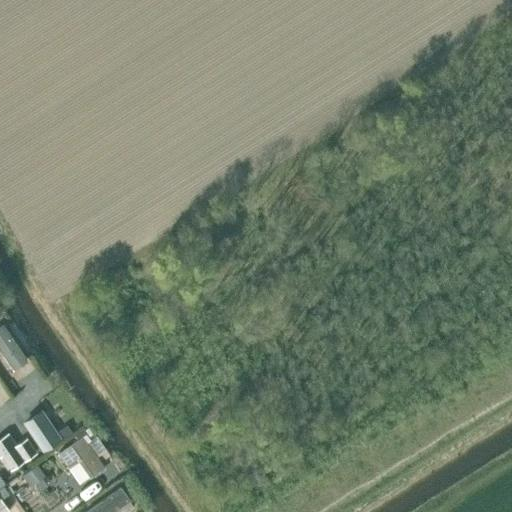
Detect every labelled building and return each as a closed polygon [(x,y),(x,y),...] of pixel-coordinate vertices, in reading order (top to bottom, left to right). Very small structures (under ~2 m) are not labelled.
[(31,356),(7,321),(0,326),(0,354),(11,370),(31,356)] [(23,421),(43,451),(61,438),(40,409),(23,421)] [(10,428),(0,434),(0,451),(12,468),(30,455),(10,428)] [(98,470),(75,439),(59,451),(82,481),(98,470)] [(32,482),(34,481),(44,474),(38,466),(27,474),(32,482)] [(85,511),(111,511),(133,496),(122,482),(84,510),(85,511)] [(0,511),(7,511),(14,507),(3,493),(0,494),(0,511)]
